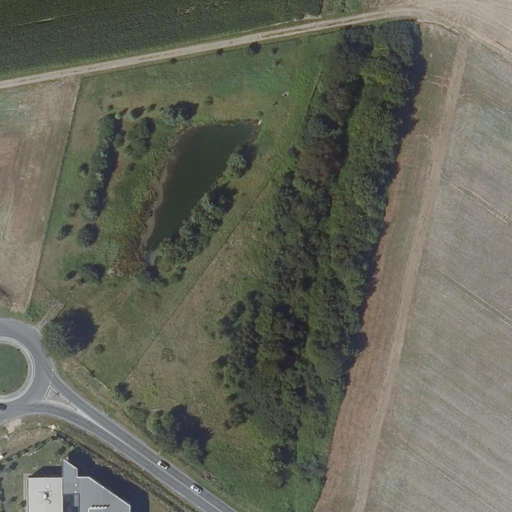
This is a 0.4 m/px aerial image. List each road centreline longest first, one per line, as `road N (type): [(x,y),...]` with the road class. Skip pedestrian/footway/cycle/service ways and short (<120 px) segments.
road 1 (track): [(511,64),(436,18),(401,14),(0,86)]
road 2 (secondary): [(19,404),(76,419),(219,511)]
road 3 (secondary): [(219,511),(41,368)]
